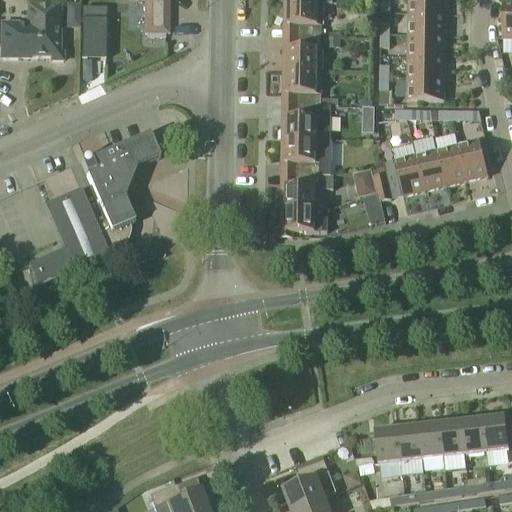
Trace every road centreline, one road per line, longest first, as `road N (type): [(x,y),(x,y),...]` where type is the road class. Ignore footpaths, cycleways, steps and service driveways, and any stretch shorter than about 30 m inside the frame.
road 1 (tertiary): [(203,357),(511,310)]
road 2 (tertiary): [(511,271),(212,315)]
road 3 (residential): [(511,380),(390,392),(231,456)]
road 4 (residential): [(222,67),(212,315)]
road 5 (residential): [(222,67),(172,79),(0,155)]
road 6 (tertiary): [(212,315),(0,395)]
road 7 (tertiary): [(0,437),(203,357)]
road 8 (residential): [(511,174),(484,63),(479,0)]
road 9 (residential): [(389,230),(511,204)]
